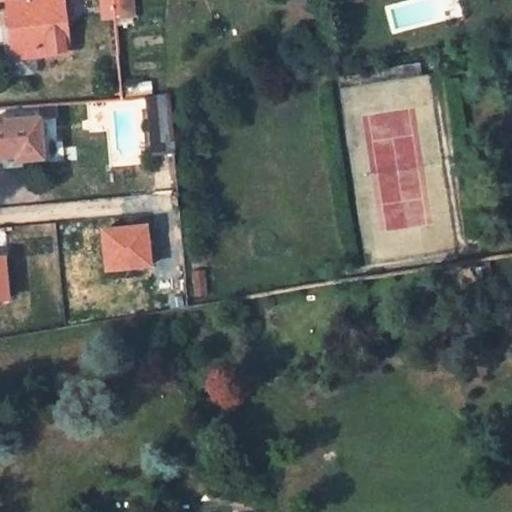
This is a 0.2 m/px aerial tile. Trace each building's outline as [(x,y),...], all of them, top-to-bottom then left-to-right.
[(56,20),(54,0),(9,0),(15,56),(60,51),(70,50),(66,20),(56,20)] [(54,0),(56,20),(66,20),(64,0),(54,0)] [(100,0),(103,18),(134,15),(132,0),(100,0)] [(148,96),(153,156),(175,153),(170,94),(148,96)] [(17,160),(43,158),(41,119),(56,118),(55,104),(23,106),(24,120),(0,122),(0,157),(17,156),(17,160)] [(44,302),(68,299),(65,255),(40,256),(44,302)]
